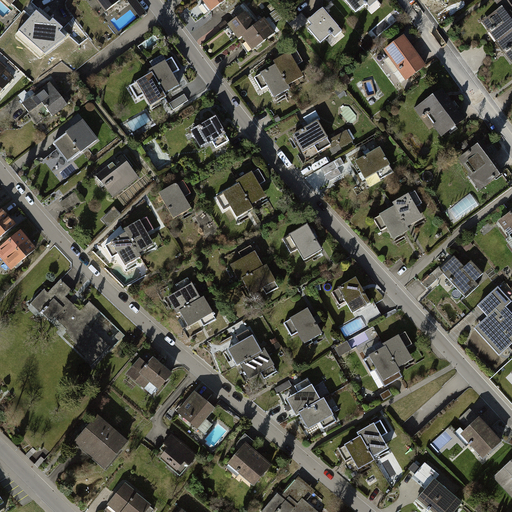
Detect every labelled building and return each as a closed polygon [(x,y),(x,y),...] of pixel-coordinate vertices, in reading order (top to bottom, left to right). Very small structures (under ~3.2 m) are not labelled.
[(97,0),(107,14),(126,0),(97,0)] [(116,18),(123,27),(148,11),(140,0),(139,0),(119,13),(120,15),(116,18)] [(202,0),(213,13),(230,0),(229,0),(202,0)] [(345,0),(359,15),(369,6),(372,10),(380,3),(377,0),(345,0)] [(484,24),(511,64),(511,18),(505,9),(484,24)] [(344,34),(325,11),(311,23),(315,28),(311,31),(323,46),(333,37),(336,40),(344,34)] [(247,15),(230,28),(240,41),(244,38),(257,28),(247,15)] [(27,35),(46,52),(62,34),(43,17),(27,35)] [(257,28),(244,38),(255,53),(277,36),(266,21),(257,28)] [(385,51),(407,82),(427,68),(405,37),(385,51)] [(278,68),(290,90),(305,81),(299,69),(306,65),(298,52),(276,64),(278,68)] [(152,76),(165,97),(180,89),(173,77),(180,73),(173,60),(150,72),(152,76)] [(270,90),(277,102),(292,93),(290,90),(278,68),(256,80),(264,93),(270,90)] [(0,97),(12,85),(0,73),(0,97)] [(145,98),(151,110),(167,101),(165,97),(152,76),(131,88),(139,101),(145,98)] [(51,86),(23,107),(40,129),(68,107),(51,86)] [(428,117),(443,139),(464,125),(443,93),(417,110),(424,120),(428,117)] [(218,118),(192,133),(201,148),(213,141),(217,148),(231,141),(218,118)] [(355,144),(347,133),(332,142),(320,123),(316,118),(305,124),(307,129),(293,137),(306,156),(317,150),(319,154),(335,144),(337,147),(341,144),(344,149),(355,144)] [(84,123),(57,144),(72,164),(99,143),(84,123)] [(461,161),(483,193),(504,178),(483,147),(461,161)] [(382,149),(357,163),(366,178),(377,171),(381,179),(395,171),(382,149)] [(346,172),(339,158),(322,167),(329,181),(346,172)] [(123,160),(98,177),(113,199),(138,181),(123,160)] [(241,186),(253,207),(268,199),(262,187),(269,183),(261,169),(239,182),(241,186)] [(162,195),(176,220),(191,211),(185,200),(192,195),(184,182),(162,195)] [(233,208),(240,219),(255,211),(253,207),(241,186),(220,198),(227,211),(233,208)] [(397,209),(410,231),(425,223),(418,211),(425,207),(418,193),(395,206),(397,209)] [(390,232),(396,243),(412,235),(410,231),(397,209),(376,221),(384,235),(390,232)] [(0,227),(10,219),(2,210),(0,211),(0,227)] [(116,210),(104,222),(110,228),(122,216),(116,210)] [(511,238),(511,215),(501,223),(511,238)] [(127,235),(141,256),(155,247),(148,236),(156,232),(147,218),(125,232),(127,235)] [(10,219),(0,227),(0,243),(18,228),(10,219)] [(302,251),(309,263),(324,254),(310,229),(288,241),(296,254),(302,251)] [(0,256),(5,263),(30,242),(23,233),(0,250),(0,256)] [(121,258),(128,269),(143,260),(141,256),(127,235),(107,248),(115,261),(121,258)] [(30,242),(5,263),(12,272),(38,252),(30,242)] [(245,260),(233,267),(242,282),(245,280),(267,267),(255,246),(241,254),(245,260)] [(443,272),(467,298),(480,286),(477,282),(483,276),(471,263),(464,269),(456,260),(443,272)] [(267,267),(245,280),(254,295),(266,288),(270,296),(283,288),(270,265),(267,267)] [(178,290),(167,297),(176,312),(179,310),(201,298),(189,277),(175,285),(178,290)] [(96,366),(123,338),(89,306),(82,312),(67,297),(73,291),(63,282),(49,296),(45,292),(32,305),(52,324),(55,321),(70,336),(68,339),(96,366)] [(349,304),(356,316),(371,307),(357,282),(335,294),(343,307),(349,304)] [(474,329),(499,356),(511,345),(511,315),(505,307),(511,301),(497,287),(477,306),(487,317),(474,329)] [(201,298),(179,310),(190,328),(202,322),(206,329),(219,321),(206,299),(201,298)] [(301,335),(308,346),(323,338),(309,313),(288,325),(295,338),(301,335)] [(238,342),(227,349),(235,364),(239,362),(260,349),(248,328),(235,336),(238,342)] [(388,349),(400,371),(415,363),(409,351),(416,347),(408,333),(386,346),(388,349)] [(260,349),(239,362),(251,381),(263,374),(267,382),(281,374),(268,352),(260,349)] [(380,372),(387,383),(402,375),(400,371),(388,349),(366,361),(374,375),(380,372)] [(152,383),(162,391),(173,377),(154,362),(149,367),(141,361),(129,376),(146,390),(152,383)] [(298,392),(287,399),(295,414),(299,412),(321,399),(308,378),(295,386),(298,392)] [(289,380),(275,389),(278,394),(292,386),(289,380)] [(197,395),(180,415),(199,431),(216,411),(197,395)] [(321,399),(299,412),(310,430),(322,423),(326,430),(339,423),(326,400),(321,399)] [(78,444),(108,471),(130,446),(100,419),(78,444)] [(463,438),(487,463),(505,446),(481,421),(463,438)] [(362,439),(374,460),(390,452),(383,440),(390,436),(383,423),(360,435),(362,439)] [(355,461),(361,472),(376,464),(374,460),(362,439),(341,451),(349,464),(355,461)] [(163,460),(183,477),(196,463),(176,446),(163,460)] [(230,468),(256,491),(273,471),(247,449),(230,468)] [(511,467),(497,482),(511,498),(511,467)] [(419,503),(430,511),(461,511),(466,507),(436,483),(419,503)] [(279,498),(267,511),(315,511),(308,505),(313,499),(296,485),(282,501),(279,498)] [(112,508),(116,511),(153,511),(154,511),(127,489),(112,508)]
